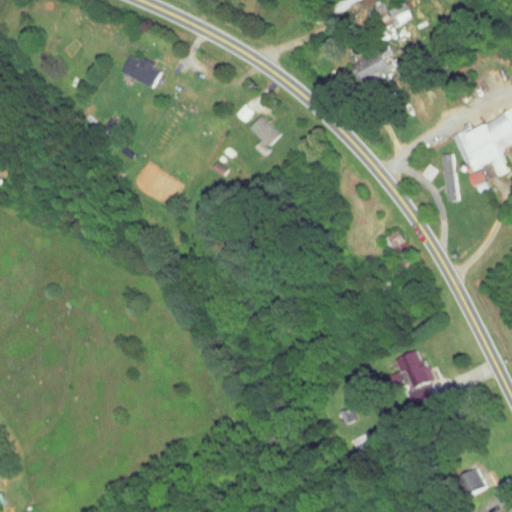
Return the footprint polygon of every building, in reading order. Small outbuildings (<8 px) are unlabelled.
[(405,13),(400,0),(387,0),(380,3),(386,20),(405,13)] [(382,56),(375,43),(343,60),(353,79),(391,60),(388,53),(382,56)] [(113,67),(145,81),(152,66),(143,62),(145,56),(134,51),(133,55),(121,50),(113,67)] [(226,107),(235,115),(243,105),(235,98),(226,107)] [(445,127),(459,168),(457,169),(461,180),(470,177),(471,179),(476,178),(471,161),(485,156),(490,170),(501,166),(492,140),(511,133),(511,118),(511,116),(511,111),(510,106),(445,127)] [(274,129),(253,109),(242,121),(263,140),(274,129)] [(257,149),(264,142),(254,134),(248,142),(257,149)] [(439,195),(449,194),(442,148),(432,149),(439,195)] [(401,241),(390,224),(373,234),(384,252),(401,241)] [(412,344),(389,354),(399,377),(405,375),(408,382),(425,376),(412,344)] [(428,382),(424,385),(419,379),(410,388),(425,405),(438,393),(428,382)] [(452,472),(461,491),(479,483),(470,463),(452,472)]
